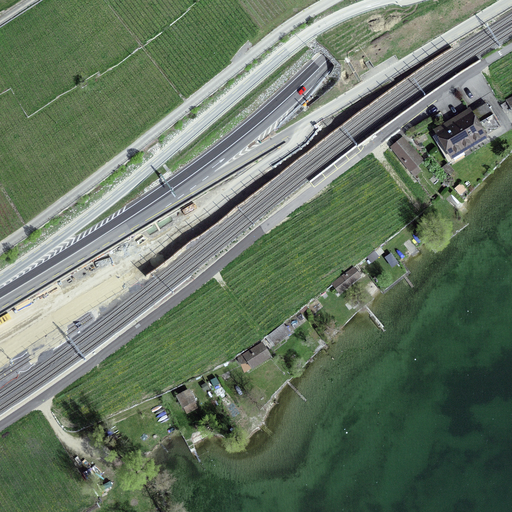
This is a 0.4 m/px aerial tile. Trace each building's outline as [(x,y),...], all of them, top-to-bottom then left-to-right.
[(472,114),(470,111),(435,132),(451,157),(485,137),(484,135),(499,125),(487,105),(472,114)] [(424,160),(403,138),(391,147),(410,172),(424,160)] [(349,284),(360,276),(360,275),(361,274),(359,271),(358,273),(354,268),(343,276),(349,284)] [(353,299),(349,302),(353,307),(357,304),(353,299)] [(272,346),(290,333),(283,324),(266,338),(272,346)] [(271,356),(262,343),(244,355),(252,368),(271,356)] [(188,390),(178,396),(183,407),(194,401),(188,390)]
